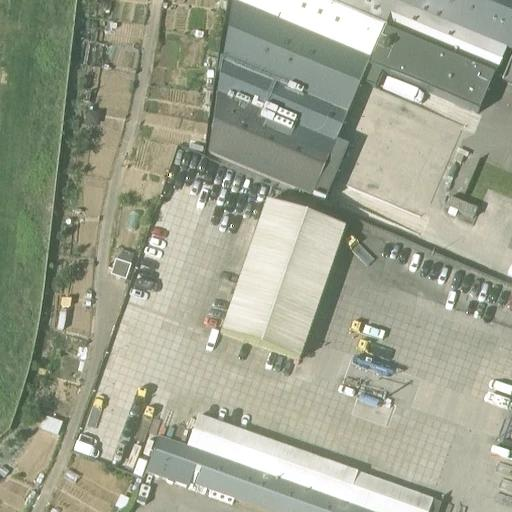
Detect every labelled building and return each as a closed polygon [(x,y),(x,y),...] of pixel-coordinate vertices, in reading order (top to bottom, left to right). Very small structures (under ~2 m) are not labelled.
[(0,0),(0,29),(7,30),(10,4),(17,5),(17,0),(0,0)] [(219,93),(207,155),(221,161),(313,197),(324,202),(347,149),(335,144),(360,85),(374,90),(381,75),(477,115),(493,78),(494,79),(506,50),(511,52),(511,57),(502,82),(511,86),(511,0),(234,0),(230,31),(224,65),(219,93)] [(351,184),(368,188),(371,177),(354,173),(351,184)] [(344,231),(265,204),(220,336),(298,363),(344,231)] [(130,267),(115,262),(110,277),(125,282),(130,267)] [(222,428),(198,419),(188,449),(212,458),(222,428)] [(212,458),(188,449),(158,438),(145,475),(186,490),(188,484),(265,511),(359,511),(344,506),(344,505),(212,458)] [(438,511),(441,506),(355,475),(344,505),(344,506),(359,511),(438,511)]
